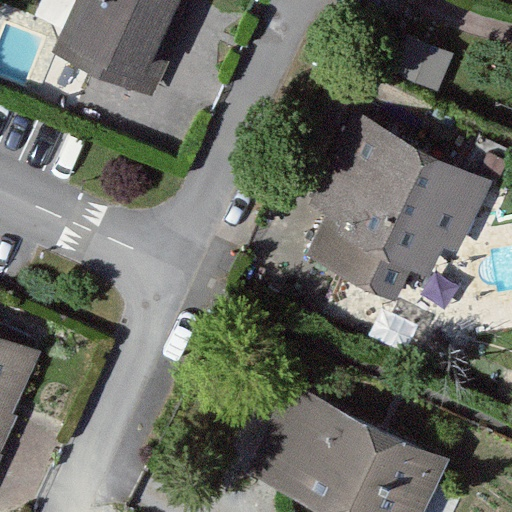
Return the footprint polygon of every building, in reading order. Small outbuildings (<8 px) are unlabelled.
[(92,0),(69,49),(156,91),(171,59),(157,52),(182,0),(92,0)] [(447,57),(410,43),(399,73),(436,87),(447,57)] [(487,187),(364,127),(327,203),(359,219),(354,229),(343,223),(325,258),(394,292),(411,257),(431,267),(445,239),(459,246),(487,187)] [(0,420),(28,364),(0,350),(0,420)] [(411,511),(437,457),(300,394),(264,471),(330,502),(336,489),(380,510),(384,501),(407,511),(411,511)]
